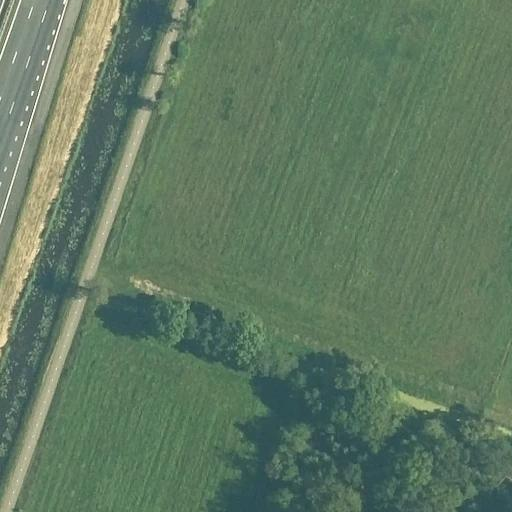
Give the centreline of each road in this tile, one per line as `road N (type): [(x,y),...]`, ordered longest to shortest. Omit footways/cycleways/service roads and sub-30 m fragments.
road 1 (unclassified): [(5,511),(183,0)]
road 2 (motorway): [(0,130),(46,0)]
